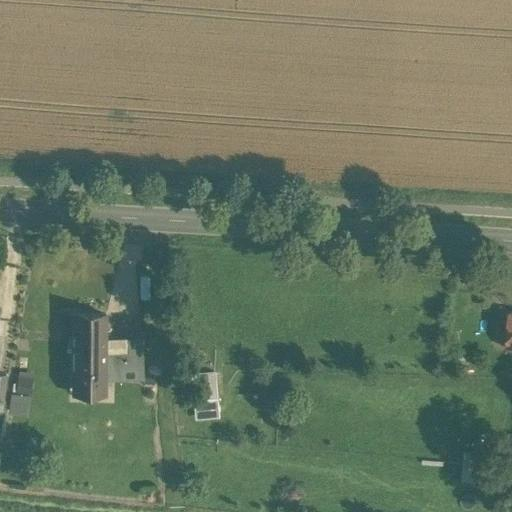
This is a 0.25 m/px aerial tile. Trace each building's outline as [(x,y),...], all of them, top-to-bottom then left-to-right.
[(106,313),(73,313),(74,346),(75,346),(75,359),(73,359),(73,394),(106,394),(106,378),(105,378),(105,359),(105,347),(105,346),(106,346),(106,313)] [(141,336),(125,337),(126,346),(126,358),(142,358),(141,336)] [(126,358),(126,346),(105,347),(105,359),(126,358)] [(0,348),(0,367),(7,369),(10,350),(0,348)] [(126,358),(105,359),(105,378),(106,378),(127,378),(144,378),(143,358),(142,358),(126,358)] [(14,410),(31,413),(36,370),(19,368),(14,410)] [(464,479),(483,482),(489,451),(469,447),(464,479)]
